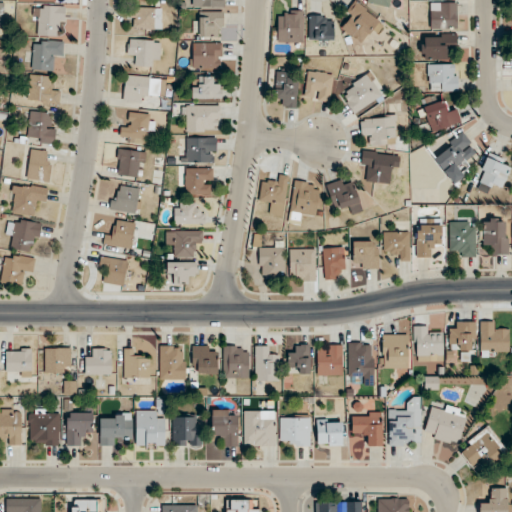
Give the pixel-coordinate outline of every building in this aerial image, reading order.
[(376,34),(384,24),(358,2),(339,25),(360,43),(371,29),(376,34)] [(430,28),(457,28),(457,2),(430,2),(430,28)] [(65,5),(34,5),(34,36),(65,36),(65,5)] [(161,7),(132,7),(132,30),(161,29),(161,7)] [(277,42),(304,42),(304,10),(278,10),(277,42)] [(223,11),(199,11),(199,37),(223,37),(223,11)] [(334,16),(309,16),(309,39),(334,39),(334,16)] [(421,59),(447,59),(447,50),(457,50),(457,34),(421,34),(421,59)] [(153,66),(153,39),(129,39),(128,55),(136,55),(136,65),(153,66)] [(52,70),(52,59),(62,59),(62,41),(32,41),(32,70),(52,70)] [(221,42),(192,42),(192,70),(221,70),(221,42)] [(457,64),(428,64),(428,91),(457,91),(457,64)] [(333,74),(308,70),(304,97),(329,101),(333,74)] [(284,98),(283,107),(296,107),(297,72),(276,71),(275,98),(284,98)] [(385,95),(372,73),(340,90),(352,112),(385,95)] [(123,100),(142,102),(143,94),(164,96),(166,79),(126,74),(123,100)] [(51,75),(29,75),(29,103),(59,103),(59,86),(51,86),(51,75)] [(192,98),(221,98),(221,84),(214,84),(214,76),(192,76),(192,98)] [(432,132),(461,122),(456,106),(446,109),(443,100),(423,107),(432,132)] [(221,105),(185,105),(185,131),(221,131),(221,105)] [(54,142),(55,123),(48,122),(48,112),(29,111),(28,141),(54,142)] [(152,113),(128,113),(128,121),(120,121),(120,142),(152,142),(152,113)] [(370,144),(395,144),(395,116),(361,116),(361,135),(370,135),(370,144)] [(432,158),(454,182),(466,172),(461,166),(478,151),(462,132),(432,158)] [(216,137),(183,137),(183,162),(215,163),(216,137)] [(145,151),(119,148),(117,174),(142,177),(145,151)] [(29,180),(51,180),(51,150),(29,150),(29,180)] [(399,154),(362,151),(361,169),(368,170),(367,182),(389,183),(391,165),(399,166),(399,154)] [(492,185),(504,188),(511,161),(486,154),(477,189),(490,192),(492,185)] [(185,194),(211,194),(211,167),(185,167),(185,194)] [(262,181),(259,201),(269,203),(267,214),(283,216),(289,176),(276,174),(275,183),(262,181)] [(302,214),(316,215),(318,183),(293,180),(290,222),(302,223),(302,214)] [(47,189),(15,183),(10,211),(32,216),(35,203),(44,205),(47,189)] [(110,209),(135,213),(139,189),(114,184),(110,209)] [(174,223),(202,223),(202,202),(174,202),(174,223)] [(508,255),(508,218),(482,218),(482,244),(491,244),(491,255),(508,255)] [(115,231),(106,230),(104,244),(132,249),(136,223),(117,219),(115,231)] [(37,221),(10,221),(10,250),(37,250),(37,221)] [(416,257),(430,257),(430,247),(441,247),(441,221),(416,221),(416,257)] [(475,221),(450,221),(449,249),(457,249),(457,256),(475,256),(475,221)] [(193,257),(193,247),(202,247),(202,230),(166,230),(166,246),(175,246),(175,257),(193,257)] [(383,232),(383,250),(394,250),(394,259),(410,259),(410,232),(383,232)] [(353,241),(353,267),(378,267),(378,241),(353,241)] [(284,247),(259,247),(259,276),(284,276),(284,247)] [(323,278),(336,278),(336,269),(344,269),(344,247),(323,247),(323,278)] [(315,248),(290,248),(290,280),(315,280),(315,248)] [(6,284),(21,281),(20,275),(35,273),(31,254),(2,258),(6,284)] [(106,283),(124,285),(127,259),(100,256),(99,265),(108,266),(106,283)] [(187,273),(196,273),(196,262),(167,262),(167,273),(175,273),(175,283),(187,283),(187,273)] [(457,329),(449,329),(449,349),(476,349),(476,321),(457,321),(457,329)] [(499,321),(479,321),(479,353),(509,353),(509,331),(499,331),(499,321)] [(433,326),(414,326),(414,360),(443,360),(443,334),(433,334),(433,326)] [(383,333),(383,367),(408,367),(408,333),(383,333)] [(348,374),(363,374),(363,385),(373,385),(373,342),(348,342),(348,374)] [(297,353),(287,353),(287,365),(297,365),(297,373),(309,373),(309,344),(297,344),(297,353)] [(342,374),(342,344),(317,344),(317,374),(342,374)] [(185,378),(185,345),(159,345),(159,378),(185,378)] [(223,377),(248,377),(248,346),(223,346),(223,377)] [(254,346),(254,381),(277,381),(277,355),(269,355),(269,346),(254,346)] [(45,372),(70,372),(70,347),(45,347),(45,372)] [(217,373),(217,347),(192,347),(192,373),(217,373)] [(6,375),(32,374),(31,348),(6,349),(6,375)] [(111,348),(93,348),(93,357),(85,357),(85,374),(111,374),(111,348)] [(123,383),(144,383),(144,379),(150,379),(150,357),(134,357),(134,349),(123,349),(123,383)] [(421,445),(421,397),(410,397),(410,408),(388,408),(388,445),(421,445)] [(431,407),(423,435),(458,445),(467,410),(442,403),(440,410),(431,407)] [(0,434),(4,435),(4,444),(21,444),(21,409),(0,409),(0,434)] [(60,410),(29,410),(29,444),(60,444),(60,410)] [(136,445),(164,445),(164,418),(156,418),(156,410),(136,410),(136,445)] [(222,445),(237,445),(237,410),(211,410),(211,435),(222,435),(222,445)] [(274,410),(243,410),(243,445),(274,445),(274,410)] [(66,445),(83,445),(83,435),(93,435),(93,412),(66,412),(66,445)] [(383,412),(351,412),(351,433),(363,433),(363,445),(383,445),(383,412)] [(100,413),(100,444),(120,444),(120,435),(131,435),(131,413),(100,413)] [(309,416),(279,416),(279,444),(309,444),(309,416)] [(172,417),(172,445),(201,445),(201,417),(172,417)] [(317,445),(341,445),(341,419),(317,419),(317,445)] [(472,468),(480,462),(484,467),(506,451),(489,427),(458,449),(472,468)] [(507,511),(508,488),(488,488),(489,498),(479,498),(478,511),(507,511)] [(406,508),(406,498),(378,497),(377,511),(414,511),(414,508),(406,508)] [(41,511),(41,498),(6,498),(6,511),(41,511)] [(102,511),(102,499),(71,499),(71,511),(102,511)] [(258,511),(259,499),(226,499),(225,511),(258,511)] [(315,511),(361,511),(361,501),(315,502),(315,511)]
